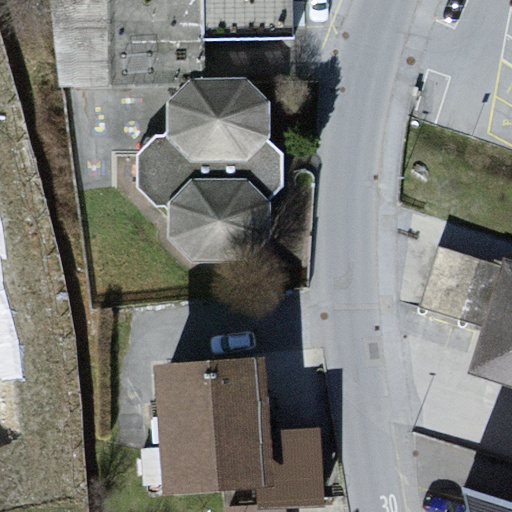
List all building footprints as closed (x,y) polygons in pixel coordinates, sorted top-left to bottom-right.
[(182,0),(90,0),(91,69),(183,69),(182,0)] [(147,107),(147,137),(178,165),(180,189),(157,214),(160,239),(175,253),(224,252),(247,228),(248,205),(225,186),(225,155),(243,135),(243,111),(222,88),(166,88),(147,107)] [(493,335),(506,288),(445,270),(431,318),(493,335)] [(511,289),(506,288),(493,335),(478,386),(511,395),(511,289)] [(255,366),(206,369),(213,487),(261,484),(255,366)] [(166,490),(213,487),(206,369),(159,372),(166,490)] [(511,511),(511,509),(455,492),(459,511),(511,511)]
